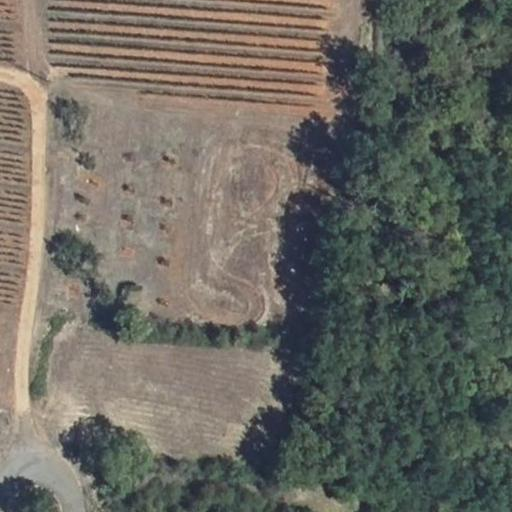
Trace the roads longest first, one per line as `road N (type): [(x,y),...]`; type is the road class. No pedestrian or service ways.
road 1 (track): [(511,466),(490,434),(396,109),(384,0)]
road 2 (unclassified): [(75,511),(61,474),(33,459),(11,470),(0,497)]
